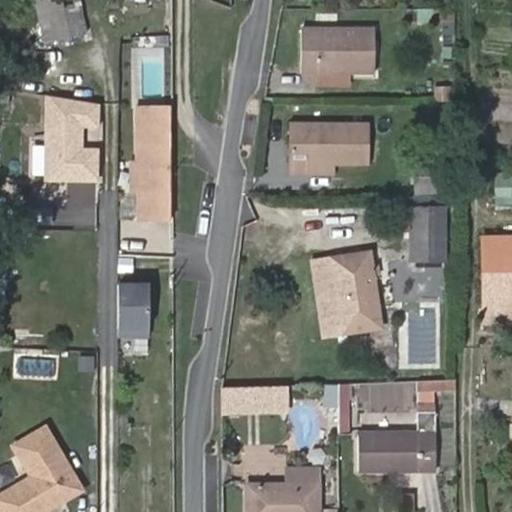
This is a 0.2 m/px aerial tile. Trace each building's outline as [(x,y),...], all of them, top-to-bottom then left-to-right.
[(78,0),(34,0),(44,41),(87,32),(78,0)] [(433,23),(455,22),(454,9),(432,10),(433,23)] [(303,28),(302,72),(317,72),(340,72),(349,72),(375,72),(375,29),(303,28)] [(26,31),(16,33),(19,50),(30,48),(26,31)] [(340,72),(317,72),(317,87),(349,87),(349,72),(340,72)] [(47,94),(43,181),(100,183),(101,149),(85,149),(85,129),(101,130),(101,105),(47,94)] [(141,221),(170,220),(170,106),(140,107),(141,191),(141,221)] [(292,125),(292,163),(336,163),(368,163),(368,124),(292,125)] [(336,163),(292,163),(292,175),(336,175),(336,163)] [(511,172),(493,173),(493,209),(511,209),(511,172)] [(412,258),(445,259),(445,209),(413,208),(412,258)] [(487,307),(511,307),(511,239),(487,240),(487,307)] [(369,252),(313,260),(326,335),(382,326),(369,252)] [(511,307),(487,307),(487,324),(511,324),(511,307)] [(238,318),(236,333),(267,338),(269,323),(238,318)] [(456,378),(417,380),(417,391),(456,389),(456,378)] [(320,405),(338,404),(338,383),(319,385),(320,405)] [(223,389),(223,401),(257,401),(256,388),(223,389)] [(359,431),(359,470),(436,469),(435,401),(418,401),(419,431),(359,431)] [(31,475),(0,493),(0,509),(1,511),(45,511),(80,492),(45,430),(15,447),(31,475)] [(320,511),(320,467),(286,467),(286,483),(246,483),(245,511),(320,511)]
